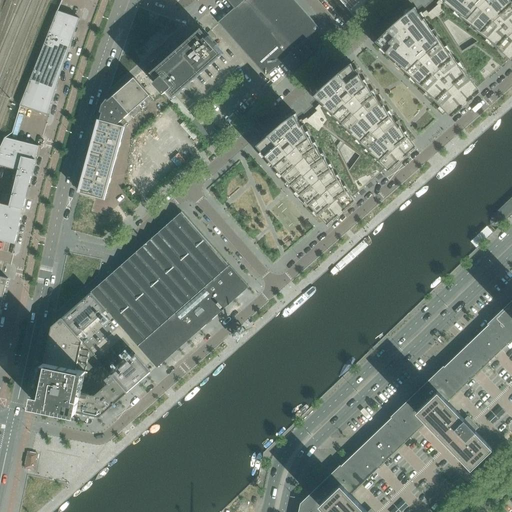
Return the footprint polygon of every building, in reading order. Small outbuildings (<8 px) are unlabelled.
[(234,8),(218,23),(241,49),(266,76),(282,62),(289,70),(293,66),(295,68),(295,69),(301,64),(308,57),(305,55),(310,51),(303,43),(315,33),(319,37),(323,33),(293,0),(228,0),(228,1),(234,8)] [(340,0),(355,16),(373,0),(340,0)] [(400,15),(373,40),(376,42),(387,51),(386,53),(402,66),(400,68),(416,81),(415,83),(431,96),(430,97),(446,112),(449,116),(451,118),(511,64),(511,3),(509,0),(426,0),(421,5),(416,9),(415,8),(413,5),(400,15)] [(75,30),(79,18),(58,11),(53,23),(75,30)] [(73,39),(75,30),(53,23),(49,31),(73,39)] [(68,52),(73,39),(49,31),(44,44),(68,52)] [(156,59),(145,68),(152,76),(154,79),(156,77),(157,79),(154,82),(164,94),(168,91),(171,94),(183,83),(184,85),(189,81),(187,80),(191,76),(193,79),(195,76),(218,57),(213,51),(215,49),(214,48),(208,41),(205,38),(203,40),(198,34),(191,40),(173,56),(175,58),(171,61),(170,60),(166,64),(167,65),(164,68),(156,59)] [(66,61),(68,52),(44,44),(41,53),(66,61)] [(63,69),(66,61),(41,53),(37,62),(63,69)] [(281,121),(256,144),(257,145),(323,220),(326,224),(328,227),(417,148),(415,146),(411,142),(408,137),(406,137),(400,126),(398,127),(392,116),(390,117),(384,105),(382,106),(376,95),(374,96),(367,84),(366,85),(359,74),(358,75),(351,64),(350,61),(337,71),(323,84),(312,94),(314,96),(316,98),(296,115),(295,114),(294,112),(281,121)] [(60,78),(63,69),(37,62),(34,70),(60,78)] [(56,89),(60,78),(34,70),(30,81),(56,89)] [(154,100),(134,78),(113,96),(129,114),(133,118),(154,100)] [(52,101),(56,89),(30,81),(25,93),(52,101)] [(48,115),(52,101),(25,93),(20,106),(22,106),(48,115)] [(129,114),(113,96),(108,101),(106,99),(102,105),(100,112),(102,113),(100,120),(123,126),(127,123),(124,119),(129,114)] [(123,126),(100,120),(80,193),(104,199),(123,126)] [(29,186),(39,146),(11,139),(7,138),(0,154),(0,166),(18,171),(15,183),(12,194),(9,206),(0,203),(0,240),(14,244),(26,197),(29,186)] [(494,229),(511,211),(511,198),(487,222),(494,229)] [(122,264),(91,293),(106,310),(108,313),(117,322),(117,323),(157,367),(196,333),(207,323),(205,321),(210,317),(212,319),(248,287),(181,212),(124,262),(122,264)] [(62,318),(79,338),(85,333),(101,319),(104,317),(108,313),(106,310),(91,293),(62,318)] [(447,402),(455,395),(511,339),(511,300),(487,324),(488,325),(444,367),(443,366),(390,417),(391,418),(341,466),(340,465),(300,504),(298,511),(326,511),(319,505),(341,484),(351,495),(357,488),(423,426),(426,422),(416,412),(437,391),(447,402)] [(52,326),(36,404),(100,418),(128,393),(127,392),(110,373),(61,318),(52,326)] [(125,359),(110,373),(127,392),(128,392),(151,372),(150,372),(151,372),(135,354),(133,352),(128,356),(125,359)] [(475,431),(479,427),(467,416),(464,419),(447,402),(437,391),(416,412),(426,422),(470,468),(471,469),(492,448),(475,431)] [(34,470),(38,454),(28,452),(25,469),(34,470)] [(374,511),(371,509),(367,511),(351,495),(341,484),(319,505),(326,511),(374,511)]
